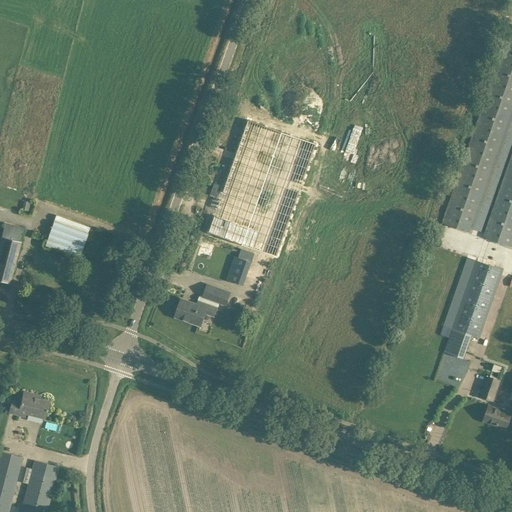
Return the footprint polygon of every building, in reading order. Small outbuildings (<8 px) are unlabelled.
[(471,234),(473,229),(481,231),(511,143),(511,32),(509,32),(442,223),(471,234)] [(276,256),(316,143),(248,119),(208,232),(276,256)] [(511,248),(511,152),(482,238),(511,248)] [(28,211),(30,203),(24,201),(21,209),(28,211)] [(54,218),(48,236),(45,246),(79,258),(87,234),(90,227),(56,215),(54,218)] [(445,227),(441,225),(433,222),(426,243),(438,247),(445,227)] [(5,224),(0,244),(0,280),(10,284),(12,274),(24,229),(5,224)] [(243,286),(251,262),(238,258),(234,257),(226,280),(243,286)] [(479,338),(503,270),(467,257),(444,325),(452,328),(443,352),(464,359),(472,335),(479,338)] [(226,305),(230,293),(207,285),(203,297),(200,295),(197,304),(181,299),(175,317),(201,326),(205,313),(215,316),(219,302),(226,305)] [(246,321),(241,313),(235,317),(240,325),(246,321)] [(492,403),(500,380),(486,375),(478,398),(492,403)] [(12,400),(8,414),(24,418),(25,415),(44,420),(49,401),(35,398),(36,394),(24,391),(21,403),(12,400)] [(507,428),(511,414),(489,406),(484,420),(507,428)] [(73,425),(69,441),(77,443),(82,427),(73,425)] [(0,511),(46,511),(58,467),(48,464),(35,460),(35,461),(33,460),(31,469),(21,466),(24,457),(0,450),(0,511)]
